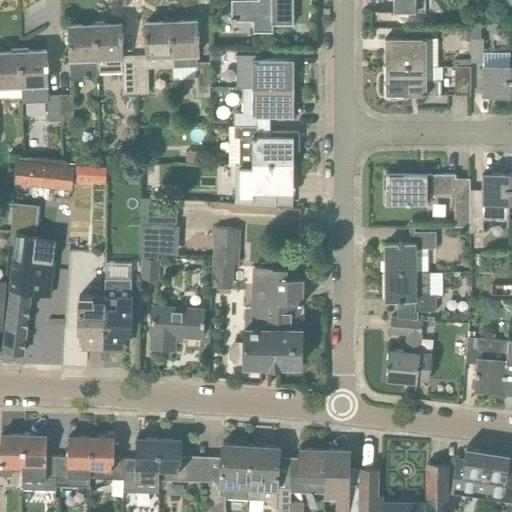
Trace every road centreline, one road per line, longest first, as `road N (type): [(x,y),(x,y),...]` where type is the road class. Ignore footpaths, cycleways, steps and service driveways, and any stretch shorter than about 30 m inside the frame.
road 1 (tertiary): [(342,412),(0,389)]
road 2 (residential): [(342,412),(344,138)]
road 3 (tertiary): [(511,432),(342,412)]
road 4 (residential): [(344,138),(511,136)]
road 5 (residential): [(344,138),(343,0)]
